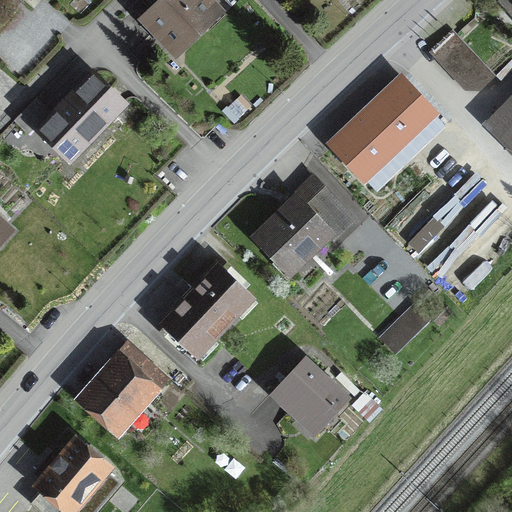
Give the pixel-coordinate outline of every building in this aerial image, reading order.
[(159,26),(178,46),(204,21),(210,28),(224,14),(216,5),(210,11),(200,0),(143,0),(133,10),(154,32),(159,26)] [(492,76),(452,34),(434,51),(467,87),(479,88),(492,76)] [(41,129),(70,157),(123,103),(93,75),(41,129)] [(401,75),(328,143),(364,182),(368,180),(376,190),(443,127),(435,118),(437,114),(401,75)] [(15,119),(28,132),(48,111),(35,99),(15,119)] [(258,236),(286,265),(310,242),(314,246),(328,232),(313,217),(334,197),(313,175),(289,198),(293,202),(258,236)] [(402,233),(419,249),(444,223),(428,207),(402,233)] [(159,321),(198,357),(199,356),(197,355),(252,297),(255,298),(216,261),(215,262),(217,264),(162,322),(160,320),(159,321)] [(385,338),(396,349),(426,318),(415,307),(385,338)] [(84,396),(118,427),(152,390),(155,393),(168,379),(126,342),(114,356),(117,359),(84,396)] [(275,389),(319,429),(349,397),(305,357),(275,389)] [(30,503),(40,511),(60,511),(64,507),(70,511),(92,511),(119,482),(105,470),(109,466),(76,438),(64,452),(56,446),(51,452),(56,456),(39,477),(41,479),(37,484),(43,489),(30,503)]
